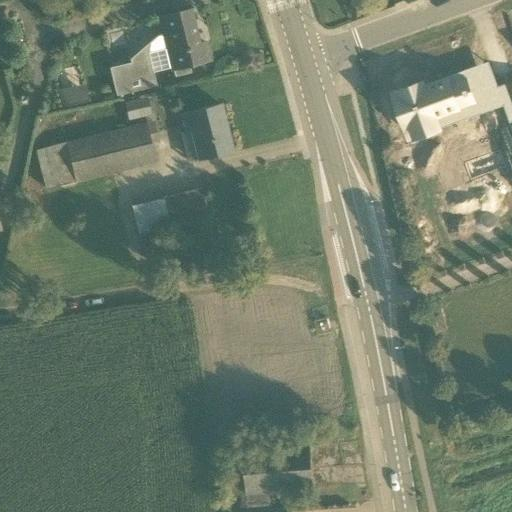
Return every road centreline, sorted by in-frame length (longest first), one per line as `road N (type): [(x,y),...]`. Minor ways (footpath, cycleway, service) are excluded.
road 1 (secondary): [(406,511),(380,360),(303,60)]
road 2 (residential): [(340,49),(476,0)]
road 3 (track): [(376,489),(426,481),(511,448)]
